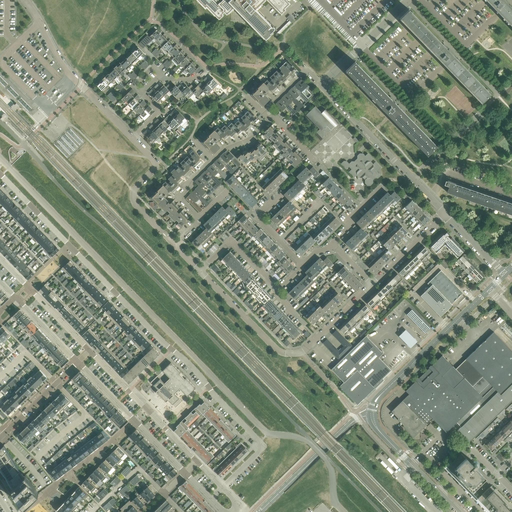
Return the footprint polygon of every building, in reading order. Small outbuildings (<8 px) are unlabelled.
[(255,29),(256,30),(259,34),(260,34),(266,40),(270,36),(268,34),(269,33),(270,34),(274,30),(274,29),(274,28),(272,27),(271,28),(271,27),(255,10),(265,0),(266,0),(281,15),(285,10),(284,9),(289,5),(284,0),(196,0),(205,8),(206,7),(219,20),(223,16),(222,15),(224,13),(227,15),(234,8),(246,20),(249,24),(250,24),(251,25),(254,29),(255,29)] [(511,9),(503,0),(486,0),(511,26),(511,9)] [(453,58),(450,54),(451,54),(409,10),(400,19),(442,62),(443,61),(446,65),(445,65),(481,102),(490,94),(454,57),(453,58)] [(162,35),(160,33),(161,32),(158,29),(159,28),(151,35),(154,39),(156,41),(162,35)] [(168,41),(165,38),(166,37),(163,34),(164,33),(162,35),(156,41),(155,42),(158,44),(159,44),(162,47),(168,41)] [(150,42),(154,39),(151,35),(149,37),(147,35),(139,44),(143,48),(150,42)] [(173,47),(171,44),(172,43),(169,40),(170,39),(168,41),(162,47),(160,49),(166,54),(167,52),(173,47)] [(180,52),(177,49),(178,48),(175,45),(176,44),(173,47),(167,52),(170,55),(171,55),(174,58),(180,52)] [(145,54),(138,47),(136,45),(135,45),(136,46),(134,49),(135,50),(132,52),(138,58),(140,56),(141,57),(145,54)] [(138,58),(132,52),(130,50),(131,51),(128,54),(129,55),(126,58),(132,64),(135,61),(136,62),(139,59),(138,58)] [(185,58),(183,55),(184,54),(181,51),(182,50),(180,52),(174,58),(173,59),(172,60),(178,65),(179,64),(185,58)] [(191,63),(189,61),(190,60),(187,57),(188,56),(188,55),(185,58),(179,64),(182,67),(182,66),(185,69),(191,63)] [(133,65),(132,64),(126,58),(124,56),(125,57),(122,60),(123,61),(121,64),(127,70),(128,71),(131,69),(130,68),(133,65)] [(127,70),(121,64),(118,60),(117,61),(118,62),(116,65),(117,66),(114,68),(120,74),(123,72),(123,73),(127,70)] [(197,69),(194,66),(195,65),(192,62),(193,61),(191,63),(185,69),(184,70),(187,73),(188,72),(191,75),(194,72),(197,74),(201,69),(199,67),(197,69)] [(297,70),(290,63),(289,64),(287,62),(283,65),(290,72),(291,71),(293,73),(297,70)] [(436,146),(389,98),(355,62),(346,71),(428,155),(436,146)] [(290,72),(283,65),(280,69),(282,71),(280,72),(287,79),(291,76),(289,74),(290,72)] [(120,74),(114,68),(112,66),(113,67),(110,70),(111,71),(108,74),(114,80),(117,77),(118,78),(121,75),(120,74)] [(287,79),(280,72),(279,73),(277,71),(274,75),(280,82),(282,80),(284,82),(287,79)] [(114,80),(108,74),(106,72),(107,73),(104,76),(105,77),(103,79),(108,85),(111,83),(112,84),(115,81),(114,80)] [(280,82),(274,75),(270,78),(272,80),(271,81),(278,88),(281,85),(279,83),(280,82)] [(108,85),(103,79),(101,77),(100,77),(101,78),(98,81),(99,82),(97,85),(95,83),(102,91),(105,88),(106,89),(109,86),(108,85)] [(216,87),(219,84),(213,78),(210,81),(206,77),(203,80),(207,84),(212,90),(213,91),(216,88),(216,87)] [(316,93),(307,85),(302,79),(295,85),(299,89),(303,92),(306,89),(312,95),(309,98),(310,99),(316,93)] [(278,88),(271,81),(269,83),(267,80),(264,84),(269,89),(271,91),(272,90),(274,92),(278,88)] [(212,90),(207,84),(204,86),(201,83),(198,86),(203,92),(208,96),(211,93),(210,92),(212,90)] [(157,84),(154,87),(158,91),(164,97),(164,98),(168,95),(170,92),(166,87),(164,85),(161,88),(157,84)] [(181,91),(177,87),(175,85),(172,88),(169,84),(166,87),(170,92),(176,98),(179,95),(180,96),(183,93),(181,91)] [(192,91),(188,87),(186,85),(183,88),(180,84),(177,87),(181,91),(183,93),(187,98),(188,99),(194,94),(192,91)] [(265,95),(268,92),(268,91),(269,89),(264,84),(253,94),(264,105),(263,106),(269,100),(265,95)] [(203,92),(198,86),(195,88),(191,85),(188,87),(192,91),(194,94),(198,98),(201,95),(200,94),(203,92)] [(308,98),(303,92),(299,89),(296,92),(292,88),(288,92),(292,96),(293,95),(296,99),(300,95),(306,102),(310,99),(309,98),(308,98)] [(134,98),(132,95),(135,92),(132,89),(123,98),(122,99),(125,102),(126,101),(128,104),(134,98)] [(164,97),(158,91),(155,93),(152,90),(148,93),(159,103),(162,100),(161,99),(164,97)] [(118,97),(116,95),(112,91),(107,96),(113,102),(118,97)] [(302,105),(296,99),(293,95),(292,96),(290,98),(286,94),(282,98),(286,102),(289,105),(293,101),(300,108),(304,105),(303,104),(302,105)] [(140,104),(137,101),(141,98),(138,95),(134,98),(128,104),(127,105),(130,108),(131,107),(134,110),(140,104)] [(145,110),(143,107),(146,103),(143,100),(140,104),(134,110),(133,110),(136,113),(137,113),(139,115),(145,110)] [(295,111),(289,105),(286,102),(283,104),(279,100),(276,104),(283,111),(287,108),(293,115),(297,111),(296,110),(295,111)] [(151,116),(148,113),(152,109),(149,106),(145,110),(139,115),(139,116),(142,119),(143,119),(145,121),(151,116)] [(338,123),(325,110),(322,113),(315,106),(306,115),(320,129),(316,132),(323,139),(326,136),(325,134),(330,129),(331,130),(338,123)] [(185,118),(179,112),(176,115),(173,111),(170,114),(173,118),(180,125),(183,122),(182,121),(185,118)] [(259,119),(252,112),(250,114),(248,111),(245,115),(252,122),(253,121),(255,123),(259,119)] [(252,122),(245,115),(241,118),(244,120),(242,122),(249,129),(252,125),(250,123),(252,122)] [(180,125),(173,118),(170,120),(167,117),(164,120),(170,126),(174,130),(177,127),(180,125)] [(249,129),(242,122),(239,118),(237,119),(236,119),(233,122),(235,124),(242,131),(244,130),(246,132),(249,129)] [(155,122),(158,125),(164,131),(165,132),(168,129),(167,129),(170,126),(164,120),(161,122),(158,119),(155,122)] [(242,131),(235,124),(234,125),(230,121),(227,125),(229,127),(235,134),(236,134),(237,132),(239,134),(242,131)] [(164,131),(158,125),(155,128),(152,124),(149,127),(152,131),(159,138),(162,135),(161,134),(164,131)] [(267,139),(274,132),(273,130),(275,129),(272,125),(265,132),(266,133),(264,135),(267,139)] [(235,134),(229,127),(227,128),(225,126),(222,129),(228,136),(229,136),(230,135),(232,137),(235,134)] [(228,136),(222,129),(220,130),(218,128),(215,131),(220,137),(222,139),(223,137),(225,139),(228,136)] [(159,138),(152,131),(150,134),(146,130),(143,133),(153,144),(159,138)] [(216,143),(217,142),(218,141),(218,140),(220,137),(215,131),(214,130),(215,131),(204,142),(214,153),(213,154),(214,154),(220,148),(216,143)] [(274,141),(281,135),(277,131),(276,133),(274,132),(267,139),(270,142),(273,140),(274,141)] [(276,148),(284,141),(282,140),(284,138),(281,135),(274,141),(275,143),(273,145),(276,148)] [(283,151),(290,144),(287,141),(285,143),(284,141),(276,148),(280,152),(282,150),(283,151)] [(266,149),(261,144),(259,142),(256,145),(258,147),(256,149),(263,156),(267,152),(265,150),(266,149)] [(286,158),(293,151),(291,149),(293,148),(290,144),(283,151),(284,152),(282,154),(286,158)] [(263,156),(256,149),(255,150),(253,148),(250,151),(256,158),(258,157),(261,160),(265,157),(263,156)] [(256,158),(250,151),(249,151),(248,152),(246,150),(243,154),(250,161),(251,159),(253,161),(256,158)] [(292,160),(299,154),(296,150),(294,152),(293,151),(286,158),(289,161),(291,159),(292,160)] [(201,158),(194,151),(190,154),(192,156),(191,158),(198,165),(201,161),(199,159),(201,158)] [(241,164),(232,155),(231,154),(228,157),(224,153),(220,156),(224,160),(228,164),(231,160),(238,167),(241,164)] [(250,161),(243,154),(241,155),(239,153),(236,156),(243,163),(244,162),(246,164),(250,161)] [(379,170),(381,167),(375,162),(373,164),(371,162),(373,159),(368,154),(365,156),(363,153),(362,153),(360,153),(357,156),(357,159),(354,161),(351,161),(349,164),(346,161),(344,161),(341,163),(347,169),(349,167),(351,169),(349,172),(355,177),(357,175),(359,178),(360,177),(363,178),(363,177),(366,179),(365,180),(365,183),(367,186),(370,186),(373,183),(373,180),(375,178),(379,178),(381,175),(381,172),(379,170)] [(295,167),(302,160),(301,159),(303,157),(299,154),(292,160),(294,162),(291,164),(295,167)] [(198,165),(191,158),(190,159),(188,157),(184,160),(191,167),(192,166),(194,168),(198,165)] [(234,170),(228,164),(224,160),(222,163),(218,159),(214,163),(218,167),(218,166),(221,170),(225,167),(232,173),(235,170),(235,169),(234,170)] [(191,167),(184,160),(181,163),(183,165),(181,167),(188,174),(192,170),(190,168),(191,167)] [(227,176),(221,170),(218,166),(218,167),(215,169),(211,165),(207,169),(211,173),(212,173),(215,176),(218,173),(225,180),(229,176),(228,175),(227,176)] [(188,174),(181,167),(180,168),(178,166),(175,169),(182,176),(183,175),(185,177),(188,174)] [(314,176),(309,170),(306,167),(303,170),(311,179),(314,176)] [(320,174),(313,167),(309,170),(314,176),(316,177),(320,174)] [(182,176),(175,169),(171,172),(173,175),(172,176),(179,183),(182,180),(180,178),(182,176)] [(288,176),(281,169),(277,172),(284,180),(288,176)] [(311,179),(303,170),(300,173),(308,182),(311,179)] [(216,189),(222,182),(221,181),(221,182),(215,176),(212,173),(211,173),(209,175),(205,172),(201,175),(205,179),(209,182),(212,179),(216,184),(213,187),(214,188),(215,188),(216,189)] [(284,180),(277,172),(273,176),(281,184),(284,180)] [(308,182),(300,173),(296,177),(299,179),(304,185),(308,182)] [(230,185),(237,179),(233,175),(226,182),(230,185)] [(179,183),(172,176),(169,179),(171,181),(169,183),(176,190),(180,186),(178,184),(179,183)] [(281,184),(273,176),(270,180),(277,187),(281,184)] [(323,188),(332,180),(329,177),(321,185),(323,188)] [(213,187),(209,182),(205,179),(202,182),(198,178),(195,182),(199,186),(202,189),(205,185),(212,192),(216,189),(215,188),(214,188),(213,187)] [(233,189),(240,182),(237,179),(230,185),(233,189)] [(307,188),(304,185),(299,179),(296,183),(304,191),(307,188)] [(277,187),(270,180),(266,183),(273,191),(277,187)] [(326,191),(335,183),(332,180),(323,188),(326,191)] [(176,190),(169,183),(168,184),(166,182),(162,185),(169,192),(171,191),(173,193),(176,190)] [(237,193),(244,186),(240,182),(233,189),(237,193)] [(511,203),(447,182),(446,184),(444,184),(444,188),(448,189),(447,192),(469,200),(511,214),(511,203)] [(273,191),(266,183),(262,187),(269,194),(273,191)] [(304,191),(296,183),(293,185),(301,194),(304,191)] [(330,195),(338,187),(335,183),(326,191),(330,195)] [(157,191),(151,197),(157,203),(162,209),(168,203),(169,202),(165,198),(167,195),(166,195),(169,192),(162,185),(157,191)] [(301,194),(293,185),(290,188),(298,197),(301,194)] [(207,194),(202,189),(199,186),(195,189),(199,193),(196,196),(200,199),(199,199),(200,199),(205,205),(204,206),(205,207),(213,200),(211,198),(208,202),(203,197),(207,194)] [(241,196),(247,190),(244,186),(237,193),(241,196)] [(333,198),(341,190),(338,187),(330,195),(333,198)] [(298,197),(290,188),(287,191),(295,200),(298,197)] [(244,200),(251,193),(247,190),(241,196),(244,200)] [(336,201),(344,193),(341,190),(333,198),(336,201)] [(295,200),(287,191),(284,195),(289,201),(292,203),(295,200)] [(196,203),(200,199),(199,199),(200,199),(196,196),(192,192),(189,196),(192,200),(190,202),(186,198),(200,213),(205,208),(203,206),(201,208),(196,203)] [(395,200),(390,195),(387,192),(384,195),(392,204),(395,200)] [(401,199),(396,194),(394,192),(390,195),(395,200),(397,202),(401,199)] [(248,204),(255,197),(251,193),(244,200),(248,204)] [(339,204),(347,196),(344,193),(336,201),(339,204)] [(0,201),(0,202),(3,206),(10,199),(6,195),(0,201)] [(392,204),(384,195),(381,198),(389,207),(392,204)] [(342,207),(350,199),(347,196),(339,204),(342,207)] [(251,208),(258,201),(255,197),(248,204),(251,208)] [(389,207),(381,198),(378,201),(386,210),(389,207)] [(3,206),(7,210),(14,203),(10,199),(3,206)] [(345,210),(353,202),(350,199),(342,207),(345,210)] [(406,212),(415,203),(412,200),(403,208),(406,212)] [(169,211),(176,205),(173,201),(171,203),(169,202),(162,209),(165,212),(168,210),(169,211)] [(297,208),(292,203),(289,201),(286,204),(293,212),(297,208)] [(386,210),(378,201),(375,204),(383,213),(386,210)] [(7,210),(11,214),(18,207),(14,203),(7,210)] [(409,215),(418,207),(415,203),(406,212),(409,215)] [(293,212),(286,204),(282,208),(289,215),(293,212)] [(383,213),(375,204),(372,207),(380,216),(383,213)] [(171,218),(179,211),(177,210),(179,208),(176,205),(169,211),(170,213),(168,215),(171,218)] [(236,213),(231,208),(229,206),(225,210),(229,214),(232,217),(236,213)] [(11,214),(14,218),(15,218),(22,211),(18,207),(11,214)] [(229,214),(225,210),(222,207),(218,210),(226,218),(229,214)] [(380,216),(372,207),(369,210),(377,219),(380,216)] [(412,218),(421,210),(418,207),(409,215),(412,218)] [(289,215),(282,208),(278,211),(286,219),(289,215)] [(226,218),(218,210),(214,214),(222,221),(226,218)] [(377,219),(369,210),(366,213),(374,222),(377,219)] [(416,221),(424,213),(421,210),(412,218),(416,221)] [(22,211),(15,218),(18,221),(25,215),(22,211)] [(178,221),(185,214),(182,211),(180,213),(179,211),(171,218),(175,222),(177,220),(178,221)] [(286,219),(278,211),(275,215),(282,222),(286,219)] [(374,222),(366,213),(362,216),(371,225),(374,222)] [(419,224),(427,216),(424,213),(416,221),(419,224)] [(181,228),(188,221),(187,219),(189,217),(185,214),(178,221),(175,224),(176,226),(177,224),(181,228)] [(222,221),(214,214),(211,217),(218,225),(222,221)] [(18,221),(17,223),(20,227),(22,225),(29,219),(25,215),(18,221)] [(241,226),(248,219),(244,215),(237,222),(241,226)] [(282,222),(275,215),(271,219),(278,226),(282,222)] [(341,223),(334,215),(330,219),(337,226),(341,223)] [(371,225),(362,216),(359,219),(367,228),(371,225)] [(422,227),(430,219),(427,216),(419,224),(422,227)] [(218,225),(211,217),(207,221),(215,229),(218,225)] [(22,225),(26,229),(33,223),(29,219),(22,225)] [(244,230),(252,222),(248,219),(241,226),(244,230)] [(337,226),(330,219),(326,222),(333,230),(337,226)] [(367,228),(359,219),(356,222),(361,228),(364,231),(367,228)] [(215,229),(207,221),(203,225),(206,228),(211,232),(215,229)] [(248,233),(255,226),(252,222),(244,230),(248,233)] [(333,230),(326,222),(322,226),(330,234),(333,230)] [(408,232),(398,222),(394,225),(396,227),(404,235),(408,232)] [(26,229),(30,233),(37,226),(33,223),(26,229)] [(30,233),(33,237),(40,230),(37,226),(30,233)] [(251,237),(253,236),(259,230),(255,226),(248,233),(251,237)] [(330,234),(322,226),(319,230),(326,237),(330,234)] [(404,235),(396,227),(393,230),(401,238),(404,235)] [(214,235),(211,232),(206,228),(203,231),(210,239),(214,235)] [(257,240),(264,232),(260,228),(259,230),(253,236),(257,240)] [(369,236),(364,231),(361,228),(358,231),(366,239),(369,236)] [(44,234),(40,230),(33,237),(37,241),(44,234)] [(326,237),(319,230),(315,233),(322,241),(326,237)] [(401,238),(393,230),(390,233),(398,241),(401,238)] [(210,239),(203,231),(199,235),(206,242),(210,239)] [(366,239),(358,231),(355,234),(363,242),(366,239)] [(260,243),(267,236),(264,232),(257,240),(260,243)] [(465,251),(452,238),(450,239),(448,236),(450,234),(448,232),(447,232),(444,235),(442,233),(429,246),(437,254),(441,250),(440,248),(444,244),(449,249),(448,250),(456,259),(465,251)] [(322,241),(315,233),(311,237),(316,241),(318,244),(322,241)] [(398,241),(390,233),(387,236),(395,244),(398,241)] [(44,234),(37,241),(41,245),(48,238),(44,234)] [(316,241),(311,237),(308,234),(305,238),(312,245),(316,241)] [(363,242),(355,234),(352,237),(360,245),(363,242)] [(206,242),(199,235),(196,239),(203,246),(206,242)] [(263,247),(271,239),(267,236),(260,243),(263,247)] [(395,244),(387,236),(384,239),(392,247),(395,244)] [(360,245),(352,237),(349,239),(357,248),(360,245)] [(48,238),(41,245),(45,249),(52,242),(48,238)] [(312,245),(305,238),(301,241),(308,249),(312,245)] [(203,246),(196,239),(192,242),(199,250),(203,246)] [(267,250),(275,243),(271,239),(263,247),(267,250)] [(357,248),(349,239),(346,243),(354,251),(357,248)] [(392,247),(384,239),(381,242),(386,247),(389,250),(392,247)] [(308,249),(301,241),(297,245),(305,252),(308,249)] [(55,246),(52,242),(45,249),(48,253),(55,246)] [(271,254),(278,247),(275,243),(267,250),(271,254)] [(6,244),(0,250),(0,251),(3,254),(10,248),(6,244)] [(305,252),(297,245),(294,248),(301,256),(305,252)] [(55,246),(48,253),(52,257),(59,250),(55,246)] [(430,253),(423,246),(419,250),(426,258),(431,254),(430,253)] [(274,258),(282,250),(278,247),(271,254),(274,258)] [(393,255),(389,250),(386,247),(382,251),(389,258),(393,255)] [(10,248),(3,254),(7,258),(13,251),(10,248)] [(278,262),(284,256),(285,254),(282,250),(274,258),(278,262)] [(426,258),(419,250),(415,254),(422,262),(426,258)] [(13,251),(7,258),(10,262),(17,255),(14,252),(13,251)] [(224,261),(226,263),(234,255),(233,256),(230,252),(230,251),(221,260),(221,261),(222,262),(224,261)] [(389,258),(382,251),(379,255),(386,262),(389,258)] [(17,255),(10,262),(14,265),(20,259),(21,259),(22,257),(18,254),(18,253),(17,255)] [(422,262),(415,254),(410,259),(418,266),(422,262)] [(460,266),(468,259),(463,254),(456,261),(460,266)] [(229,267),(237,259),(236,259),(233,256),(234,255),(226,263),(229,267)] [(386,262),(379,255),(375,258),(382,266),(386,262)] [(280,267),(287,259),(284,256),(278,262),(276,263),(280,267)] [(334,264),(327,257),(323,261),(327,265),(330,268),(334,264)] [(327,265),(323,261),(320,258),(316,262),(323,269),(327,265)] [(382,266),(375,258),(371,262),(378,269),(382,266)] [(20,259),(14,265),(17,269),(24,263),(21,259),(20,259)] [(228,268),(231,271),(233,270),(241,262),(240,263),(237,260),(237,259),(229,267),(228,268)] [(283,270),(291,263),(287,259),(280,267),(283,270)] [(418,266),(410,259),(406,263),(413,270),(418,266)] [(465,270),(472,263),(468,259),(460,266),(465,270)] [(449,266),(444,260),(440,264),(446,269),(449,266)] [(70,261),(62,269),(66,273),(74,265),(70,261)] [(236,274),(244,266),(244,267),(240,263),(241,262),(233,270),(236,274)] [(323,269),(316,262),(312,265),(319,272),(323,269)] [(378,269),(371,262),(367,265),(375,273),(378,269)] [(24,263),(17,269),(21,273),(27,266),(24,263)] [(287,274),(295,267),(291,263),(283,270),(287,274)] [(413,270),(406,263),(402,267),(409,274),(413,270)] [(469,274),(476,267),(472,263),(465,270),(469,274)] [(27,266),(21,273),(24,276),(33,268),(29,265),(29,264),(27,266)] [(74,265),(66,273),(69,277),(71,275),(77,269),(74,265)] [(319,272),(312,265),(309,269),(316,276),(319,272)] [(240,277),(248,270),(247,270),(244,267),(245,266),(244,266),(236,274),(240,277)] [(339,277),(347,269),(344,266),(336,274),(339,277)] [(409,274),(402,267),(397,271),(405,279),(409,274)] [(473,279),(480,272),(476,267),(469,274),(473,279)] [(33,268),(24,276),(28,280),(35,274),(36,272),(33,268)] [(81,272),(77,269),(71,275),(75,279),(81,272)] [(316,276),(309,269),(305,272),(307,275),(312,280),(316,276)] [(342,280),(350,272),(347,269),(339,277),(342,280)] [(243,281),(252,273),(251,273),(251,274),(247,271),(248,270),(240,277),(243,281)] [(452,304),(463,293),(441,270),(428,284),(430,286),(421,296),(441,316),(445,313),(450,308),(449,308),(452,305),(452,304)] [(81,272),(75,279),(78,283),(85,276),(81,272)] [(345,283),(353,275),(350,272),(342,280),(345,283)] [(403,280),(396,272),(392,277),(399,284),(403,280)] [(480,272),(473,279),(477,283),(484,276),(480,272)] [(246,286),(253,279),(255,277),(254,278),(253,277),(253,276),(251,274),(252,273),(243,281),(242,282),(246,286)] [(314,282),(312,280),(307,275),(303,278),(311,286),(314,282)] [(348,286),(356,278),(353,275),(345,283),(348,286)] [(78,283),(77,284),(81,288),(82,286),(89,280),(85,276),(78,283)] [(399,284),(392,277),(387,281),(395,288),(399,284)] [(311,286),(303,278),(300,282),(307,289),(311,286)] [(351,289),(359,281),(356,278),(348,286),(351,289)] [(249,290),(257,282),(256,283),(253,279),(246,286),(244,288),(245,288),(246,287),(249,290)] [(84,292),(92,284),(89,280),(82,286),(86,290),(84,292)] [(354,293),(362,285),(359,281),(351,289),(354,293)] [(395,288),(387,281),(388,282),(384,286),(390,293),(395,288)] [(253,294),(261,286),(260,286),(259,285),(259,284),(257,282),(249,290),(253,294)] [(307,289),(300,282),(296,285),(303,293),(307,289)] [(46,284),(38,291),(42,295),(50,287),(46,284)] [(92,284),(84,292),(88,296),(96,288),(92,284)] [(303,293),(296,285),(293,289),(300,296),(303,293)] [(256,297),(264,289),(264,290),(263,289),(263,288),(261,286),(253,294),(256,297)] [(390,293),(384,286),(380,290),(386,297),(390,293)] [(42,295),(45,298),(53,291),(50,287),(42,295)] [(88,296),(92,300),(100,292),(96,288),(88,296)] [(259,302),(268,293),(267,294),(266,293),(266,292),(264,290),(264,289),(256,297),(255,298),(259,302)] [(300,296),(293,289),(289,293),(296,300),(300,296)] [(386,297),(380,290),(375,294),(382,301),(386,297)] [(56,294),(53,291),(45,298),(49,301),(56,294)] [(344,299),(335,291),(332,294),(340,302),(344,299)] [(104,296),(100,292),(92,300),(96,304),(104,296)] [(259,302),(262,306),(269,299),(272,297),(271,297),(267,294),(268,293),(259,302)] [(382,301),(375,294),(375,293),(370,298),(377,305),(382,301)] [(5,294),(0,298),(0,303),(2,305),(9,298),(5,294)] [(56,294),(49,301),(52,305),(60,298),(56,294)] [(340,302),(332,294),(329,297),(337,305),(340,302)] [(104,296),(96,304),(99,308),(108,300),(104,296)] [(337,305),(329,297),(326,300),(334,308),(337,305)] [(63,301),(60,298),(52,305),(55,308),(63,301)] [(377,305),(370,298),(366,302),(373,309),(377,305)] [(266,310),(274,302),(273,302),(269,299),(262,306),(261,307),(261,308),(262,306),(266,310)] [(334,308),(326,300),(323,303),(331,311),(334,308)] [(63,301),(55,308),(59,312),(66,305),(63,301)] [(106,311),(112,305),(109,301),(102,307),(106,311)] [(266,310),(269,313),(277,305),(276,306),(273,303),(274,302),(266,310)] [(331,311),(323,303),(320,306),(326,312),(328,314),(331,311)] [(372,311),(364,303),(360,307),(368,315),(372,311)] [(326,312),(320,306),(318,304),(314,307),(322,315),(326,312)] [(70,308),(66,305),(59,312),(62,315),(70,308)] [(104,312),(108,317),(116,309),(112,305),(106,311),(104,312)] [(269,313),(273,317),(281,309),(280,310),(278,308),(279,308),(277,306),(277,305),(269,313)] [(322,315),(314,307),(311,310),(319,318),(322,315)] [(368,315),(360,307),(356,311),(363,319),(368,315)] [(62,315),(65,319),(73,311),(70,308),(62,315)] [(20,309),(12,317),(16,321),(24,313),(20,309)] [(112,320),(120,312),(116,309),(108,317),(112,320)] [(275,322),(276,321),(284,313),(283,313),(280,310),(281,309),(273,317),(271,318),(275,322)] [(425,333),(430,328),(411,309),(406,314),(425,333)] [(319,318),(311,310),(308,313),(316,321),(319,318)] [(76,315),(73,311),(65,319),(69,322),(76,315)] [(363,319),(356,311),(352,316),(359,323),(363,319)] [(120,312),(112,320),(116,324),(124,316),(120,312)] [(24,313),(16,321),(19,325),(18,326),(28,317),(25,314),(24,313)] [(280,324),(288,316),(287,317),(286,316),(286,314),(284,313),(276,321),(280,324)] [(316,321),(308,313),(305,316),(313,324),(316,321)] [(76,315),(69,322),(72,326),(80,318),(76,315)] [(116,324),(120,328),(121,327),(128,320),(124,316),(116,324)] [(281,326),(283,328),(291,320),(291,321),(287,317),(288,316),(280,324),(278,325),(280,327),(281,326)] [(359,323),(352,316),(347,320),(348,320),(355,327),(359,323)] [(28,317),(18,326),(22,330),(31,321),(29,319),(28,317)] [(83,322),(80,318),(72,326),(75,329),(83,322)] [(121,327),(125,330),(131,324),(128,320),(121,327)] [(286,333),(287,331),(295,324),(294,324),(293,323),(293,322),(291,320),(283,328),(282,329),(286,333)] [(355,327),(348,320),(347,320),(343,324),(350,332),(355,327)] [(31,321),(22,330),(26,334),(35,325),(35,324),(31,321)] [(86,325),(83,322),(75,329),(79,333),(86,325)] [(125,330),(123,332),(127,336),(129,334),(135,328),(131,324),(125,330)] [(290,335),(298,327),(298,328),(294,324),(295,324),(287,331),(290,335)] [(350,332),(343,324),(338,328),(346,336),(350,332)] [(35,325),(26,334),(30,338),(39,329),(36,326),(35,325)] [(2,326),(0,328),(0,331),(7,339),(11,335),(2,326)] [(293,340),(302,331),(301,332),(300,331),(300,330),(298,328),(299,327),(298,327),(290,335),(289,336),(293,340)] [(85,339),(93,332),(89,328),(82,336),(85,339)] [(129,334),(127,336),(131,340),(132,338),(139,332),(135,328),(129,334)] [(39,329),(30,338),(31,337),(34,341),(43,333),(40,330),(39,329)] [(417,341),(405,329),(398,335),(410,347),(417,341)] [(85,339),(89,343),(96,336),(93,332),(85,339)] [(132,338),(131,340),(134,343),(136,342),(142,336),(139,332),(132,338)] [(393,410),(391,411),(398,418),(401,422),(403,424),(404,424),(405,425),(403,427),(414,437),(425,426),(423,425),(424,424),(425,423),(427,425),(427,424),(430,421),(433,419),(435,421),(443,429),(446,432),(450,429),(455,424),(457,422),(461,427),(458,430),(470,441),(496,416),(500,412),(504,408),(511,399),(511,350),(494,332),(466,359),(455,369),(442,355),(431,365),(432,366),(429,368),(418,378),(419,379),(417,381),(416,380),(406,391),(409,394),(393,410)] [(43,333),(34,341),(38,344),(46,336),(43,333)] [(46,336),(38,344),(42,348),(50,340),(46,336)] [(100,339),(96,336),(89,343),(92,346),(100,339)] [(134,343),(138,347),(146,340),(142,336),(136,342),(134,343)] [(391,370),(379,358),(383,353),(366,336),(331,370),(344,382),(340,387),(356,404),(391,370)] [(103,342),(100,339),(92,346),(95,350),(103,342)] [(50,340),(42,348),(45,352),(45,353),(54,344),(52,342),(50,340)] [(146,340),(138,347),(142,352),(150,344),(146,340)] [(106,346),(103,342),(95,350),(99,353),(106,346)] [(345,353),(352,346),(348,342),(344,346),(341,348),(345,353)] [(54,344),(45,353),(49,357),(58,348),(54,344)] [(102,357),(110,349),(106,346),(99,353),(102,357)] [(160,354),(153,347),(152,348),(150,350),(149,351),(148,352),(147,354),(153,360),(157,357),(156,356),(158,353),(159,354),(160,354)] [(58,348),(49,357),(52,361),(61,352),(60,350),(58,348)] [(339,359),(345,353),(341,348),(339,351),(335,355),(339,359)] [(106,360),(113,353),(110,349),(102,357),(106,360)] [(61,352),(52,361),(56,365),(65,356),(61,352)] [(116,356),(113,353),(106,360),(109,363),(116,356)] [(150,364),(153,360),(147,354),(146,354),(143,357),(150,364)] [(65,356),(56,365),(58,363),(62,367),(69,360),(65,356)] [(109,363),(112,367),(120,360),(116,356),(109,363)] [(140,360),(146,367),(150,364),(143,357),(140,360)] [(112,367),(116,370),(123,363),(120,360),(112,367)] [(136,364),(143,370),(146,367),(140,360),(139,361),(136,364)] [(196,388),(190,382),(171,362),(162,371),(170,378),(164,383),(157,376),(151,382),(158,390),(156,392),(156,393),(157,393),(158,394),(157,394),(158,395),(160,396),(159,396),(160,397),(160,396),(161,398),(162,399),(162,398),(163,400),(164,400),(166,402),(168,400),(175,408),(182,401),(175,394),(180,389),(187,396),(196,388)] [(127,367),(123,363),(116,370),(119,374),(127,367)] [(139,374),(143,370),(136,364),(133,367),(139,374)] [(129,370),(129,371),(136,377),(139,374),(133,367),(129,370)] [(43,381),(47,377),(40,370),(36,374),(34,372),(43,381)] [(75,384),(84,375),(80,371),(71,380),(75,384)] [(132,381),(136,377),(129,371),(128,372),(126,373),(126,374),(125,374),(124,376),(122,377),(129,384),(129,383),(128,382),(131,380),(132,381)] [(43,381),(34,372),(30,376),(39,385),(43,381)] [(88,379),(84,375),(75,384),(79,388),(88,379)] [(26,380),(35,389),(39,385),(30,376),(26,380)] [(82,392),(92,383),(88,379),(79,388),(82,392)] [(22,383),(31,392),(35,389),(26,380),(22,383)] [(31,392),(22,383),(23,384),(20,388),(19,387),(27,396),(31,392)] [(86,396),(95,387),(92,383),(82,392),(86,396)] [(27,396),(19,387),(15,391),(24,400),(27,396)] [(90,400),(99,391),(95,387),(86,396),(90,400)] [(11,395),(20,404),(24,400),(15,391),(11,395)] [(94,403),(103,395),(99,391),(90,400),(94,403)] [(58,396),(67,405),(71,402),(62,393),(58,396)] [(7,398),(16,408),(20,404),(11,395),(12,396),(9,400),(7,398)] [(97,407),(107,398),(103,395),(94,403),(97,407)] [(67,405),(58,396),(55,400),(64,409),(67,405)] [(3,402),(12,411),(16,408),(7,398),(3,402)] [(101,411),(110,402),(107,398),(97,407),(98,407),(102,410),(101,411)] [(52,403),(60,412),(64,409),(55,400),(52,403)] [(203,414),(210,408),(210,407),(204,401),(201,405),(200,403),(194,409),(200,415),(202,413),(202,414),(203,414)] [(12,411),(3,402),(0,405),(0,406),(8,415),(12,411)] [(105,415),(114,406),(110,402),(101,411),(105,415)] [(60,412),(52,403),(48,406),(56,415),(56,414),(55,414),(59,411),(60,412)] [(56,415),(48,406),(45,410),(53,418),(56,415)] [(109,419),(118,410),(114,406),(105,415),(107,414),(110,417),(109,419)] [(206,418),(214,411),(210,408),(203,414),(206,418)] [(198,419),(199,417),(199,416),(200,415),(194,409),(191,412),(189,413),(190,413),(186,417),(186,416),(185,418),(182,421),(188,427),(189,426),(191,426),(192,425),(193,424),(194,423),(195,422),(196,422),(197,420),(198,419)] [(41,413),(49,421),(49,420),(52,417),(52,418),(53,418),(45,410),(41,413)] [(112,422),(121,414),(118,410),(109,419),(112,422)] [(210,422),(217,415),(214,411),(206,418),(210,422)] [(49,421),(41,413),(38,416),(47,425),(46,424),(49,421)] [(115,426),(125,417),(121,414),(112,422),(115,426)] [(214,426),(221,419),(217,415),(210,422),(214,426)] [(43,429),(47,425),(38,416),(34,420),(43,429)] [(125,417),(115,426),(119,429),(128,421),(125,417)] [(218,430),(225,423),(221,419),(214,426),(218,430)] [(31,423),(39,431),(42,428),(43,429),(34,420),(31,423)] [(186,429),(188,427),(182,421),(176,426),(177,428),(174,431),(180,437),(187,430),(186,429)] [(39,431),(31,423),(27,426),(35,434),(38,431),(39,431)] [(221,433),(228,427),(225,423),(218,430),(221,433)] [(511,432),(505,425),(502,429),(508,436),(511,432)] [(32,438),(31,437),(35,434),(27,426),(24,430),(32,438)] [(224,438),(232,431),(228,427),(221,433),(225,437),(224,438)] [(129,436),(133,440),(140,433),(136,429),(129,436)] [(502,429),(498,433),(503,439),(504,440),(508,436),(502,429)] [(32,438),(24,430),(20,433),(29,441),(32,438)] [(101,432),(97,435),(103,443),(108,440),(110,438),(103,430),(101,432)] [(183,440),(190,434),(187,430),(180,437),(183,440)] [(228,442),(236,435),(232,431),(224,438),(228,442)] [(503,439),(498,433),(497,432),(492,436),(499,443),(503,439)] [(20,433),(17,436),(24,444),(28,441),(29,441),(20,433)] [(135,445),(135,446),(144,437),(140,433),(133,440),(136,444),(135,445)] [(187,444),(194,437),(190,434),(183,440),(187,444)] [(103,443),(97,435),(92,439),(99,447),(103,443)] [(499,443),(492,436),(488,440),(495,447),(499,443)] [(148,441),(144,437),(135,446),(139,450),(148,441)] [(191,448),(198,441),(194,437),(187,444),(191,448)] [(88,442),(87,440),(95,450),(99,447),(92,439),(88,442)] [(82,443),(90,453),(95,450),(87,440),(82,443)] [(495,447),(488,440),(482,445),(487,450),(489,448),(491,450),(495,447)] [(142,453),(151,445),(148,441),(139,450),(142,453)] [(195,452),(202,445),(198,441),(191,448),(195,452)] [(78,447),(86,457),(90,453),(82,443),(78,447)] [(248,450),(241,443),(236,447),(244,454),(248,450)] [(30,482),(32,481),(26,475),(23,477),(5,450),(6,449),(4,445),(0,448),(0,479),(20,511),(26,505),(26,506),(39,493),(34,488),(35,487),(30,482)] [(151,445),(142,453),(146,457),(155,449),(151,445)] [(198,456),(205,449),(202,445),(195,452),(198,456)] [(86,457),(78,447),(74,450),(82,460),(86,457)] [(118,447),(116,449),(114,451),(109,455),(119,464),(123,460),(121,458),(123,456),(125,454),(118,447)] [(244,454),(236,447),(237,447),(233,451),(240,458),(244,454)] [(159,452),(155,449),(146,457),(146,458),(148,456),(151,459),(150,461),(159,452)] [(202,460),(210,452),(209,453),(205,449),(198,456),(202,460)] [(82,460),(74,450),(75,452),(71,455),(70,453),(77,463),(82,460)] [(240,458),(233,451),(229,455),(236,462),(240,458)] [(162,456),(161,455),(159,452),(150,461),(154,465),(163,456),(162,456)] [(206,464),(214,456),(210,452),(202,460),(206,464)] [(65,457),(73,467),(77,463),(70,453),(65,457)] [(487,480),(478,471),(477,472),(476,470),(478,468),(476,466),(477,466),(477,465),(476,464),(475,464),(474,464),(473,463),(470,465),(469,463),(470,463),(461,454),(450,465),(449,463),(445,467),(472,495),(476,491),(475,491),(487,480)] [(106,459),(113,466),(117,463),(118,464),(119,464),(109,455),(106,459)] [(236,462),(229,455),(225,459),(232,466),(236,462)] [(166,460),(164,458),(164,457),(163,457),(163,456),(154,465),(157,469),(166,460)] [(61,460),(69,470),(73,467),(65,457),(61,460)] [(99,466),(107,473),(113,466),(106,459),(105,460),(104,462),(103,462),(99,466)] [(232,466),(225,459),(222,462),(228,469),(232,466)] [(69,470),(61,460),(62,462),(58,465),(65,473),(69,470)] [(159,468),(163,471),(170,464),(166,460),(157,469),(158,469),(159,468)] [(228,469),(222,462),(218,466),(217,465),(225,473),(228,469)] [(174,468),(170,464),(163,471),(166,475),(165,476),(165,477),(174,468)] [(65,473),(58,465),(54,468),(53,466),(60,477),(65,473)] [(225,473),(217,465),(213,469),(220,477),(225,473)] [(60,477),(53,466),(48,470),(56,480),(60,477)] [(97,468),(93,472),(102,481),(106,477),(105,475),(107,473),(99,466),(97,468)] [(178,472),(174,468),(165,477),(169,481),(178,472)] [(102,481),(93,472),(89,477),(87,479),(96,488),(96,487),(91,483),(93,481),(96,484),(100,480),(102,481)] [(96,488),(87,479),(83,483),(81,486),(88,493),(90,490),(92,492),(96,488)] [(182,492),(190,485),(186,480),(178,488),(182,492)] [(142,489),(151,498),(155,494),(157,491),(151,484),(148,486),(147,484),(142,489)] [(187,495),(194,489),(190,485),(182,492),(183,492),(187,495)] [(511,511),(511,505),(495,488),(494,489),(491,486),(480,496),(476,499),(488,511),(511,511)] [(79,487),(75,491),(85,500),(88,495),(79,487)] [(142,498),(146,502),(151,498),(142,489),(144,491),(139,494),(142,498)] [(191,499),(198,492),(194,489),(187,495),(191,499)] [(79,502),(83,498),(84,500),(85,500),(75,491),(74,492),(72,495),(78,500),(79,502)] [(194,503),(201,496),(198,492),(191,499),(194,503)] [(79,502),(78,500),(72,495),(68,498),(77,507),(76,505),(79,502)] [(144,503),(146,502),(142,498),(140,499),(137,496),(133,500),(140,508),(144,504),(144,503)] [(198,507),(205,500),(201,496),(194,503),(198,507)] [(68,498),(64,502),(73,511),(77,507),(68,498)] [(140,508),(133,500),(131,502),(129,500),(125,504),(131,511),(135,511),(138,510),(137,509),(139,508),(140,508)] [(162,503),(170,511),(174,508),(166,500),(162,503)] [(202,511),(209,504),(205,500),(198,507),(202,511)] [(72,511),(73,511),(64,502),(60,506),(66,511),(72,511)] [(158,507),(162,511),(169,511),(170,511),(162,503),(158,507)]
